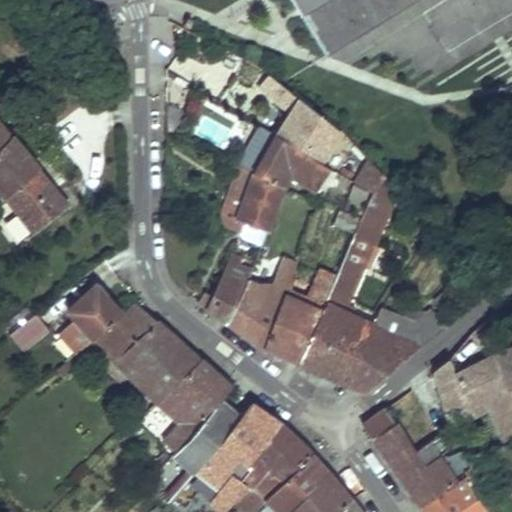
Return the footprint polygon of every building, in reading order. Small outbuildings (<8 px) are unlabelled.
[(295,0),(303,14),(326,57),(417,0),(295,0)] [(180,53),(182,47),(173,44),(171,51),(180,53)] [(337,132),(259,75),(251,88),(278,104),(280,102),(289,107),(287,110),(274,133),(319,160),(337,132)] [(0,188),(14,205),(35,232),(68,206),(52,186),(37,167),(14,138),(13,139),(0,122),(0,188)] [(274,133),(253,170),(288,185),(293,174),(317,189),(331,167),(319,160),(274,133)] [(259,247),(288,185),(253,170),(252,175),(235,169),(218,215),(224,226),(236,231),(236,232),(239,238),(259,247)] [(334,282),(298,362),(344,383),(373,326),(342,309),(363,262),(359,261),(367,242),(371,244),(396,187),(382,173),(334,282)] [(244,280),(248,272),(236,266),(241,256),(234,252),(213,296),(206,292),(200,302),(226,321),(244,280)] [(226,321),(265,345),(285,290),(297,257),(283,252),(268,291),(244,280),(226,321)] [(285,290),(265,345),(298,362),(334,282),(319,274),(306,299),(285,290)] [(68,312),(94,339),(123,312),(95,284),(68,312)] [(201,359),(135,302),(123,312),(94,339),(151,394),(144,403),(151,409),(159,402),(201,359)] [(406,305),(401,317),(412,322),(422,314),(406,305)] [(373,326),(344,383),(365,391),(446,325),(431,308),(422,314),(412,322),(401,317),(383,310),(373,326)] [(35,311),(8,331),(21,347),(47,327),(35,311)] [(511,348),(511,347),(493,355),(495,359),(511,384),(511,348)] [(231,384),(201,359),(159,402),(181,421),(168,434),(180,446),(220,398),(231,384)] [(451,363),(433,372),(448,421),(501,407),(511,423),(511,384),(495,359),(454,370),(451,363)] [(197,469),(240,416),(220,398),(180,446),(169,460),(190,478),(197,469)] [(240,416),(197,469),(236,501),(247,487),(260,473),(248,462),(280,423),(252,402),(240,416)] [(410,443),(386,406),(362,424),(418,504),(468,473),(464,466),(452,474),(441,456),(424,466),(414,451),(410,443)] [(494,418),(509,438),(511,436),(511,423),(501,407),(448,421),(450,428),(451,429),(494,418)] [(260,473),(247,487),(256,496),(275,476),(284,483),(311,455),(284,426),(280,423),(248,462),(260,473)] [(435,426),(410,443),(414,451),(440,434),(435,426)] [(440,434),(414,451),(424,466),(441,456),(454,447),(460,443),(451,429),(450,428),(440,434)] [(474,464),(460,443),(454,447),(468,468),(474,464)] [(256,496),(272,511),(287,511),(326,471),(311,455),(284,483),(275,476),(256,496)] [(287,511),(342,511),(353,502),(345,491),(326,471),(287,511)] [(468,473),(418,504),(424,511),(454,511),(464,506),(482,495),(468,473)] [(494,511),(482,495),(464,506),(467,511),(494,511)] [(192,511),(175,496),(165,507),(170,511),(192,511)] [(359,511),(353,502),(342,511),(359,511)]
